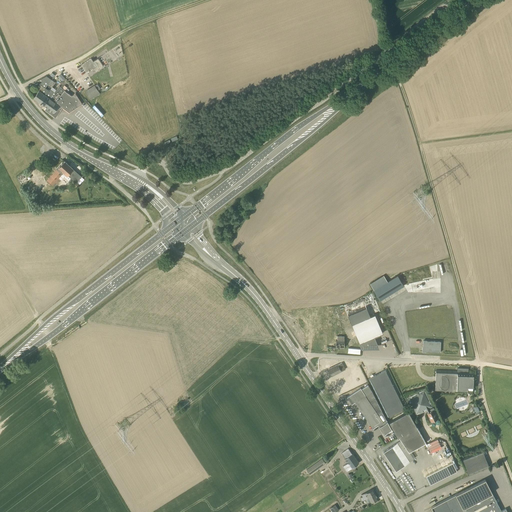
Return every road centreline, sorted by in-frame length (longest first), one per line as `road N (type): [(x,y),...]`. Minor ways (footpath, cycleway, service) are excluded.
road 1 (unclassified): [(136,181),(152,161),(182,182),(222,170),(452,0)]
road 2 (track): [(417,137),(478,363)]
road 3 (primary): [(0,369),(184,232)]
road 4 (primary): [(176,222),(0,368)]
road 5 (primary): [(353,93),(184,216)]
road 6 (primary): [(192,225),(353,93)]
road 7 (track): [(207,0),(119,34),(22,87)]
road 8 (track): [(128,511),(85,436),(41,327)]
road 9 (secondary): [(401,511),(300,360)]
road 10 (unclassified): [(478,363),(315,354),(300,360)]
road 11 (primary): [(104,163),(39,121),(0,58)]
road 12 (primary): [(353,93),(472,0)]
road 13 (secondary): [(300,360),(247,286),(209,255)]
road 14 (track): [(478,363),(482,401),(511,481)]
